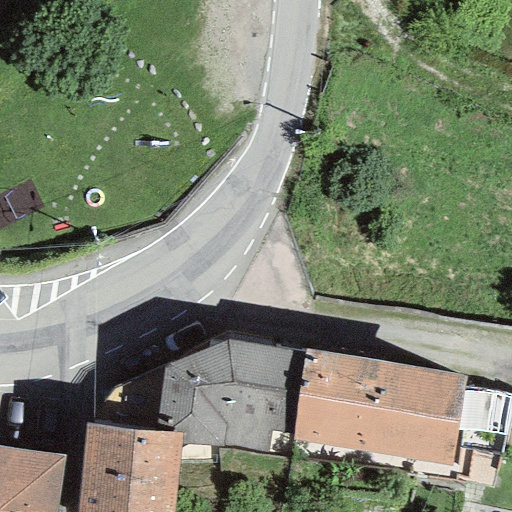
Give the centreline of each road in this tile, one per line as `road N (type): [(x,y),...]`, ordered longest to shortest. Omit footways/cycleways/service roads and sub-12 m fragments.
road 1 (unclassified): [(75,306),(165,270),(230,197),(292,29),(293,0)]
road 2 (unclassified): [(66,511),(75,306)]
road 3 (track): [(363,0),(393,36),(511,95)]
